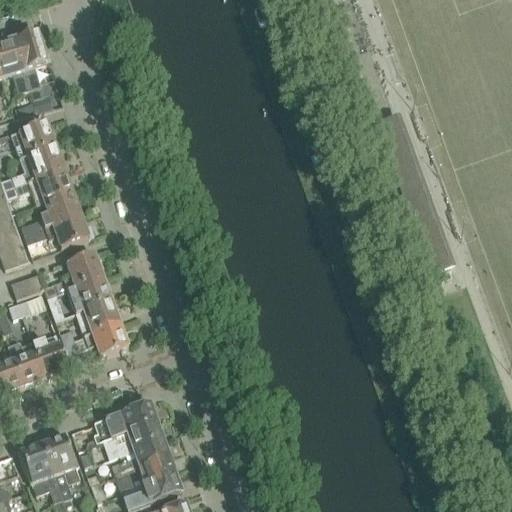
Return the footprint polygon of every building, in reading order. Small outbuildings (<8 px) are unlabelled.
[(22,43),(15,45),(30,97),(39,95),(32,75),(48,70),(36,39),(34,40),(31,38),(25,40),(22,43)] [(1,47),(0,46),(0,73),(3,84),(13,81),(19,100),(30,97),(15,45),(5,49),(1,47)] [(42,105),(33,107),(33,108),(37,119),(42,117),(49,115),(45,104),(42,105)] [(395,123),(376,130),(431,282),(437,280),(450,275),(395,123)] [(10,142),(19,166),(55,153),(46,129),(10,142)] [(0,157),(3,167),(17,162),(9,142),(0,144),(0,157)] [(55,153),(19,166),(24,179),(0,187),(0,188),(4,198),(64,177),(55,153)] [(4,198),(5,200),(7,207),(10,206),(30,198),(35,212),(44,209),(72,199),(64,177),(4,198)] [(24,243),(81,223),(72,199),(44,209),(47,220),(39,223),(40,226),(20,233),(24,243)] [(7,207),(5,200),(0,202),(0,217),(9,214),(7,207)] [(0,217),(0,232),(14,227),(9,214),(0,217)] [(56,243),(60,255),(89,245),(88,244),(84,231),(81,223),(24,243),(27,251),(47,244),(48,246),(56,243)] [(0,247),(19,241),(14,227),(0,232),(0,247)] [(0,247),(0,262),(23,254),(19,241),(0,247)] [(28,267),(23,254),(0,262),(4,275),(28,267)] [(63,287),(67,298),(103,286),(94,260),(66,270),(71,284),(63,287)] [(11,290),(16,305),(16,306),(44,297),(43,294),(38,281),(38,280),(11,290)] [(111,308),(103,286),(67,298),(75,321),(111,308)] [(505,446),(511,442),(511,397),(467,288),(444,297),(505,446)] [(47,306),(57,302),(53,290),(43,294),(44,297),(47,306)] [(47,306),(50,315),(61,311),(57,302),(47,306)] [(30,319),(26,306),(17,309),(22,322),(30,319)] [(75,321),(84,344),(120,331),(111,308),(75,321)] [(22,322),(17,309),(9,312),(13,325),(22,322)] [(120,331),(84,344),(74,347),(63,351),(72,374),(86,369),(82,357),(95,352),(100,364),(128,354),(120,331)] [(63,351),(74,347),(70,337),(59,341),(63,351)] [(45,346),(32,350),(44,385),(68,376),(58,348),(47,352),(45,346)] [(21,393),(44,385),(32,350),(21,354),(19,348),(7,353),(11,366),(21,393)] [(0,401),(21,393),(11,366),(1,369),(0,367),(0,401)] [(148,410),(94,430),(98,440),(95,442),(97,448),(157,427),(154,418),(151,417),(148,410)] [(157,427),(97,448),(102,447),(108,464),(109,466),(132,458),(131,456),(161,446),(159,440),(160,437),(157,427)] [(64,442),(41,450),(63,507),(71,504),(72,504),(67,491),(80,486),(75,473),(64,442)] [(134,464),(111,472),(114,482),(167,463),(166,459),(167,455),(164,448),(161,447),(161,446),(131,456),(132,458),(134,464)] [(64,511),(63,507),(41,450),(19,458),(31,490),(35,503),(49,497),(54,511),(55,510),(55,511),(64,511)] [(80,462),(84,474),(93,471),(89,459),(80,462)] [(167,463),(114,482),(121,499),(121,501),(140,494),(140,492),(176,479),(173,471),(169,469),(167,463)] [(140,494),(121,501),(125,511),(161,511),(162,511),(175,507),(172,499),(179,497),(178,492),(179,489),(176,479),(140,492),(140,494)] [(99,488),(99,487),(90,490),(97,510),(106,506),(100,488),(99,488)]
